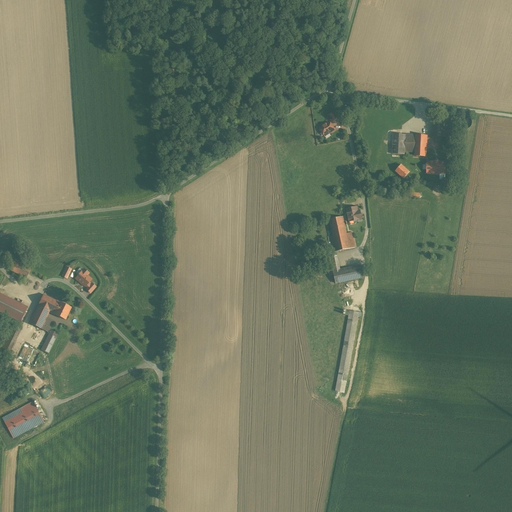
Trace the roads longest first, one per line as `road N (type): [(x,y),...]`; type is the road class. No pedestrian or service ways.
road 1 (unclassified): [(168,194),(157,511)]
road 2 (unclassified): [(353,0),(327,88),(168,194)]
road 3 (unclassified): [(168,194),(138,206),(0,221)]
